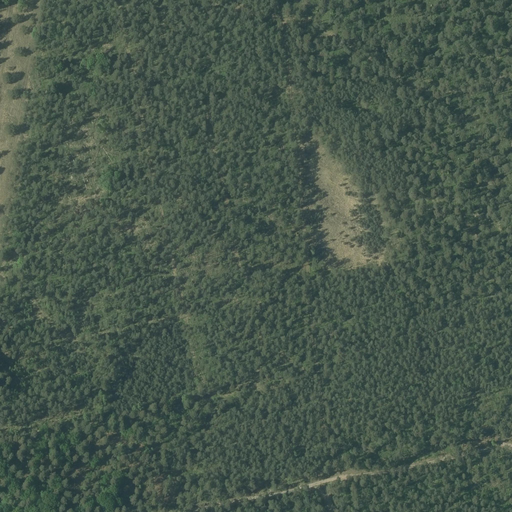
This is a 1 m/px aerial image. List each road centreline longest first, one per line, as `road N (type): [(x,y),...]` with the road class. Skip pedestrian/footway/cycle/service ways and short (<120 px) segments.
road 1 (track): [(322,483),(511,444)]
road 2 (track): [(322,483),(186,511)]
